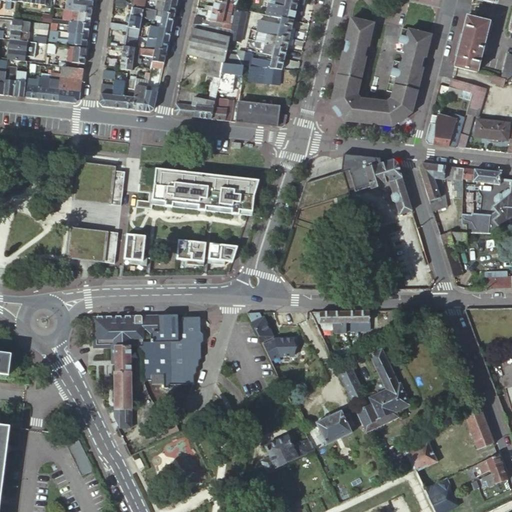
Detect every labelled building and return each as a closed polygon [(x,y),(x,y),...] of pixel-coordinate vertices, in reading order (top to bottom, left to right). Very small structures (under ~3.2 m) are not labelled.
[(78,12),(90,14),(92,1),(84,0),(73,0),(72,10),(73,10),(78,11),(78,12)] [(174,14),(177,0),(157,0),(155,9),(162,11),(174,14)] [(205,5),(204,9),(207,10),(211,11),(229,15),(232,3),(217,0),(214,0),(212,7),(205,5)] [(298,0),(285,0),(284,6),(296,9),(298,0)] [(273,15),(276,4),(270,3),(268,14),(273,15)] [(293,20),(296,9),(284,6),(276,4),(273,15),(281,17),(293,20)] [(170,31),(174,14),(162,11),(155,9),(145,7),(143,21),(146,21),(146,17),(153,18),(153,20),(154,21),(154,20),(157,21),(155,27),(158,28),(170,31)] [(237,9),(230,39),(240,41),(246,12),(237,9)] [(301,10),(296,9),(293,20),(297,21),(298,15),(301,15),(302,10),(301,10)] [(71,21),(89,25),(90,14),(78,12),(78,11),(73,10),(71,21)] [(229,15),(211,11),(207,10),(205,19),(209,21),(220,24),(227,23),(229,15)] [(202,18),(194,16),(192,24),(200,25),(202,18)] [(69,32),(87,35),(89,25),(71,21),(51,17),(50,23),(49,30),(57,31),(59,24),(69,25),(67,32),(69,32)] [(292,27),(293,20),(281,17),(280,24),(259,19),(256,30),(261,31),(267,32),(289,38),(292,27)] [(464,25),(454,66),(477,72),(489,22),(467,17),(465,25),(464,25)] [(422,57),(425,58),(431,36),(401,29),(396,51),(403,53),(401,62),(393,60),(385,90),(391,92),(390,99),(386,101),(359,98),(357,94),(365,56),(363,56),(366,46),(368,46),(373,24),(350,19),(345,41),(347,42),(345,52),(343,51),(331,105),(342,121),(391,127),(397,123),(398,125),(406,119),(405,117),(411,113),(422,68),(420,67),(422,57)] [(28,30),(47,32),(48,25),(12,20),(9,40),(26,42),(28,30)] [(128,25),(109,22),(108,28),(127,30),(128,25)] [(215,34),(191,29),(186,54),(209,59),(222,62),(223,62),(231,30),(217,26),(215,34)] [(156,39),(168,40),(170,31),(158,28),(156,39)] [(67,44),(86,46),(87,35),(69,32),(67,44)] [(293,39),(289,38),(267,32),(265,41),(259,40),(259,42),(274,46),(287,49),(288,45),(301,48),(303,41),(293,39)] [(137,37),(126,35),(124,46),(134,47),(136,38),(137,38),(137,37)] [(154,50),(166,51),(168,40),(156,39),(154,50)] [(9,40),(8,49),(25,51),(26,42),(9,40)] [(47,44),(46,52),(54,53),(55,45),(47,44)] [(66,62),(83,64),(86,48),(68,46),(66,62)] [(124,46),(122,46),(121,58),(132,60),(132,58),(134,47),(124,46)] [(284,58),(287,49),(274,46),(272,56),(284,58)] [(143,49),(134,47),(132,58),(137,59),(138,54),(142,54),(143,49)] [(8,49),(7,58),(24,61),(24,57),(25,51),(8,49)] [(154,50),(143,49),(142,54),(153,56),(151,61),(163,62),(166,51),(154,50)] [(228,59),(227,63),(234,64),(241,65),(242,59),(244,51),(238,49),(235,59),(228,59)] [(511,55),(507,54),(501,78),(505,79),(511,80),(511,55)] [(242,59),(241,65),(248,65),(282,69),(284,58),(272,56),(270,62),(242,59)] [(121,58),(119,69),(130,71),(132,63),(132,60),(121,58)] [(192,117),(211,119),(214,103),(216,96),(222,62),(209,59),(206,75),(213,77),(208,100),(193,98),(192,105),(175,103),(173,110),(176,115),(192,117)] [(285,65),(298,67),(299,62),(287,59),(285,65)] [(227,63),(222,62),(216,96),(225,97),(231,96),(234,64),(227,63)] [(133,74),(136,75),(146,77),(146,75),(143,74),(144,72),(146,72),(148,67),(135,65),(133,74)] [(282,69),(248,65),(246,80),(278,84),(282,69)] [(78,101),(83,69),(65,67),(61,66),(58,90),(57,102),(61,102),(71,103),(74,104),(78,101)] [(114,71),(102,70),(101,77),(113,79),(114,71)] [(18,97),(23,98),(24,83),(19,82),(20,73),(15,73),(14,81),(12,97),(18,97)] [(505,79),(501,78),(492,76),(490,82),(503,86),(505,79)] [(144,98),(142,111),(150,112),(153,109),(157,92),(149,91),(153,78),(148,77),(144,91),(144,98)] [(455,147),(463,148),(473,115),(478,116),(486,89),(451,78),(448,87),(472,94),(469,101),(465,116),(460,131),(455,147)] [(42,100),(47,101),(48,89),(49,81),(39,79),(39,81),(36,99),(42,100)] [(7,96),(12,97),(14,81),(4,80),(2,96),(7,96)] [(31,99),(36,99),(39,81),(27,80),(25,98),(31,99)] [(106,107),(109,108),(112,88),(106,87),(106,94),(99,93),(98,103),(101,107),(106,107)] [(472,94),(448,87),(446,94),(469,101),(472,94)] [(109,108),(121,109),(124,89),(112,88),(109,108)] [(51,101),(57,102),(58,90),(48,89),(47,101),(51,101)] [(124,89),(121,109),(131,110),(133,97),(134,90),(124,89)] [(133,97),(131,110),(136,111),(142,111),(144,98),(133,97)] [(257,104),(238,102),(235,122),(260,125),(281,127),(284,124),(286,115),(278,113),(279,106),(259,104),(259,106),(257,105),(257,104)] [(214,103),(211,119),(222,120),(229,121),(231,112),(229,110),(230,105),(214,103)] [(434,124),(429,123),(424,140),(427,144),(455,147),(460,131),(452,129),(455,119),(436,114),(434,124)] [(452,129),(460,131),(465,116),(456,114),(455,119),(452,129)] [(476,120),(474,137),(506,140),(508,123),(476,120)] [(379,157),(343,153),(342,172),(307,183),(299,206),(302,205),(301,204),(335,193),(336,198),(349,193),(348,190),(354,189),(355,192),(367,187),(370,187),(388,181),(392,193),(391,196),(392,201),(395,202),(399,215),(412,210),(396,162),(392,159),(388,158),(388,160),(380,162),(379,157)] [(109,169),(109,165),(83,162),(78,200),(122,205),(126,172),(114,170),(109,169)] [(417,165),(431,209),(447,205),(439,178),(442,177),(442,176),(462,179),(462,177),(463,167),(449,165),(420,162),(417,165)] [(499,183),(500,171),(463,167),(462,177),(472,178),(471,180),(499,183)] [(259,181),(156,168),(154,184),(140,182),(138,191),(149,192),(148,200),(137,199),(136,206),(152,208),(152,204),(165,205),(165,207),(172,207),(172,206),(198,210),(198,211),(205,212),(205,211),(231,214),(231,215),(238,216),(238,215),(252,217),(254,197),(259,181)] [(511,179),(511,180),(508,186),(502,191),(497,191),(494,194),(494,201),(491,204),(498,212),(492,217),(499,226),(511,226),(511,179)] [(302,205),(299,206),(298,211),(336,198),(335,193),(301,204),(302,205)] [(434,278),(417,226),(402,231),(418,283),(434,278)] [(118,232),(74,227),(70,257),(114,263),(118,232)] [(439,235),(452,275),(462,272),(453,243),(465,243),(466,233),(461,232),(448,232),(439,235)] [(126,233),(123,258),(129,259),(128,263),(142,264),(143,255),(145,235),(126,233)] [(178,239),(175,259),(186,260),(186,264),(198,265),(199,262),(203,262),(206,243),(204,243),(178,239)] [(209,243),(207,259),(212,260),(211,263),(225,265),(225,261),(232,262),(237,247),(209,243)] [(484,288),(511,287),(511,277),(507,277),(507,272),(484,272),(484,288)] [(388,290),(408,290),(408,278),(388,278),(388,290)] [(331,311),(320,311),(320,323),(323,330),(331,330),(331,311)] [(343,323),(345,323),(345,311),(331,311),(331,330),(343,330),(343,323)] [(357,331),(357,311),(345,311),(345,323),(346,323),(346,331),(357,331)] [(368,331),(368,311),(357,311),(357,331),(368,331)] [(178,315),(176,313),(156,314),(155,315),(155,316),(140,317),(140,315),(138,314),(95,315),(95,318),(95,330),(93,330),(93,333),(93,341),(93,344),(94,346),(112,346),(116,346),(131,345),(136,345),(142,352),(142,370),(143,379),(150,379),(150,374),(162,374),(163,384),(163,386),(168,386),(168,383),(193,383),(197,370),(196,367),(199,364),(199,360),(202,357),(201,343),(203,340),(203,333),(201,330),(200,318),(199,315),(183,316),(181,318),(179,318),(178,315)] [(270,313),(253,321),(262,341),(280,332),(270,313)] [(408,336),(426,328),(421,317),(403,326),(408,336)] [(375,352),(371,343),(353,351),(350,353),(344,356),(342,356),(334,360),(341,374),(350,370),(363,396),(365,400),(369,398),(379,393),(377,387),(384,384),(370,355),(375,352)] [(129,370),(132,370),(131,345),(116,346),(116,364),(116,371),(129,370)] [(390,416),(392,421),(399,417),(397,413),(411,406),(401,383),(398,384),(382,349),(375,352),(370,355),(384,384),(377,387),(379,393),(369,398),(373,405),(358,412),(366,427),(390,416)] [(11,353),(0,352),(0,374),(8,375),(11,353)] [(116,371),(115,371),(115,399),(116,399),(116,417),(119,427),(132,427),(131,416),(133,416),(132,396),(129,396),(129,370),(116,371)] [(350,370),(341,374),(353,401),(363,396),(350,370)] [(151,384),(163,384),(162,374),(150,374),(150,379),(151,384)] [(492,442),(480,410),(465,417),(477,449),(492,442)] [(329,446),(355,434),(344,411),(318,423),(329,446)] [(157,441),(178,431),(173,421),(153,431),(157,441)] [(10,427),(0,425),(0,503),(0,502),(2,503),(3,496),(1,496),(7,452),(9,452),(10,445),(8,445),(10,427)] [(427,435),(404,446),(414,467),(416,472),(427,466),(428,467),(438,462),(429,443),(431,442),(427,435)] [(81,475),(93,469),(78,438),(66,444),(81,475)] [(315,451),(310,440),(293,448),(288,438),(267,448),(272,458),(263,462),(265,466),(261,468),(264,475),(315,451)] [(497,454),(465,468),(470,479),(476,476),(475,473),(481,470),(482,474),(490,470),(501,466),(497,454)] [(489,486),(506,478),(501,466),(490,470),(492,473),(480,478),(482,482),(487,480),(489,486)] [(450,484),(447,476),(423,487),(432,504),(453,494),(449,485),(450,484)] [(471,482),(474,490),(478,488),(479,488),(476,480),(471,482)] [(432,504),(435,511),(446,511),(459,507),(453,494),(432,504)]
